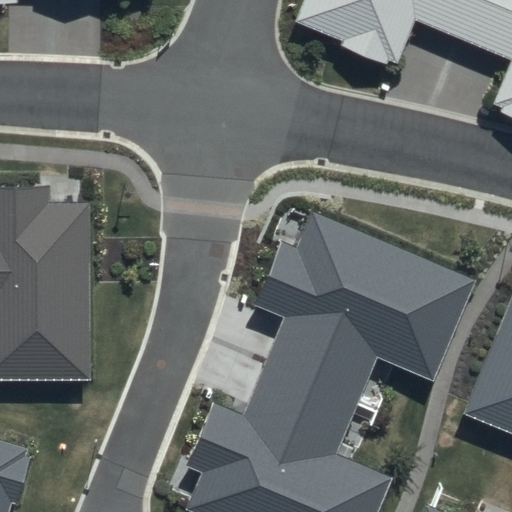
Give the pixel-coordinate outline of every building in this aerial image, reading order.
[(511,0),(306,0),(298,20),(343,38),(340,45),(386,64),(388,58),(398,62),(415,20),(511,60),(492,104),(501,108),(498,113),(511,118),(511,0)] [(0,380),(87,380),(87,202),(48,202),(49,186),(0,187),(0,380)] [(187,510),(190,511),(378,511),(392,478),(337,455),(378,357),(435,381),(476,281),(312,213),(298,247),(283,241),(256,306),(285,319),(245,416),(213,403),(187,467),(202,473),(187,510)] [(511,296),(464,414),(511,433),(511,296)] [(0,511),(8,511),(12,503),(17,504),(31,457),(26,455),(28,449),(0,440),(0,511)]
